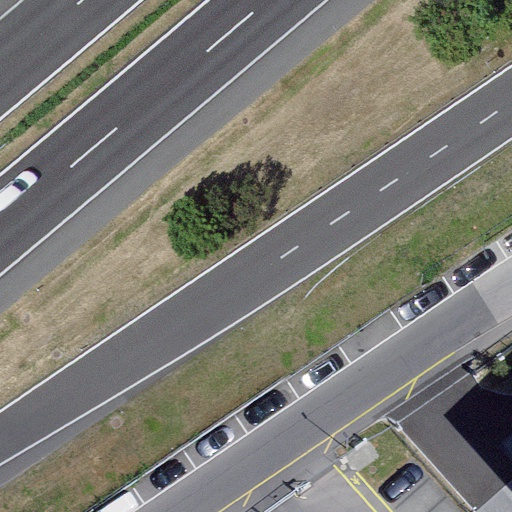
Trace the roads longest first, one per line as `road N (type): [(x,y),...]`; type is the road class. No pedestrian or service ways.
road 1 (motorway): [(0,439),(511,102)]
road 2 (unclassified): [(180,511),(511,288)]
road 3 (motorway): [(0,225),(268,0)]
